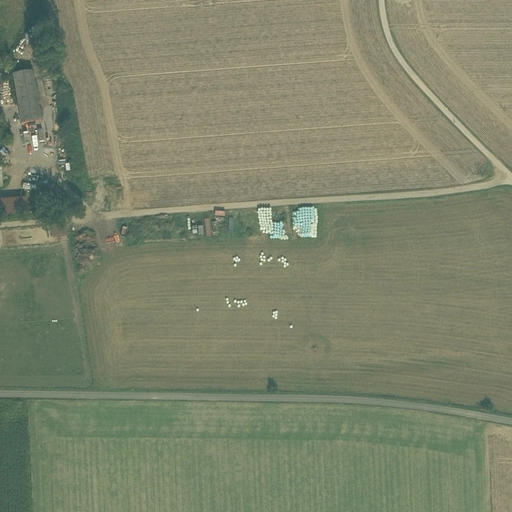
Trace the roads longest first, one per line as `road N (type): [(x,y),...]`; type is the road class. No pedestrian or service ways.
road 1 (unclassified): [(511,422),(360,400),(0,394)]
road 2 (track): [(511,184),(81,219)]
road 3 (track): [(511,176),(395,55),(382,23),(385,0)]
